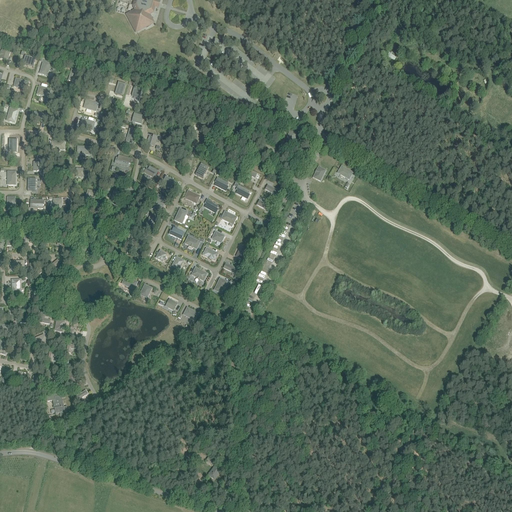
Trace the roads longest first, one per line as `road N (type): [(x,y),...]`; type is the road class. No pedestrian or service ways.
road 1 (unclassified): [(217,511),(38,454),(0,454)]
road 2 (track): [(511,243),(320,133)]
road 3 (unclassified): [(250,511),(225,319)]
road 4 (unclassified): [(312,94),(237,36),(190,13)]
